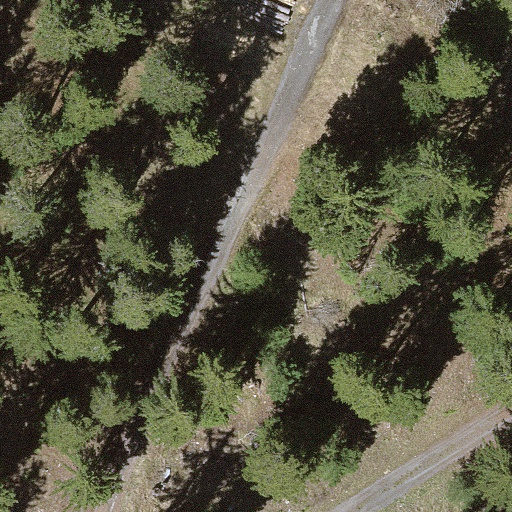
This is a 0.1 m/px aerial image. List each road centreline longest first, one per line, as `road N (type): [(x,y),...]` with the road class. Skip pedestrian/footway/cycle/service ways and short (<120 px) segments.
road 1 (unclassified): [(336,0),(119,511)]
road 2 (unclassified): [(511,418),(397,479),(353,511)]
